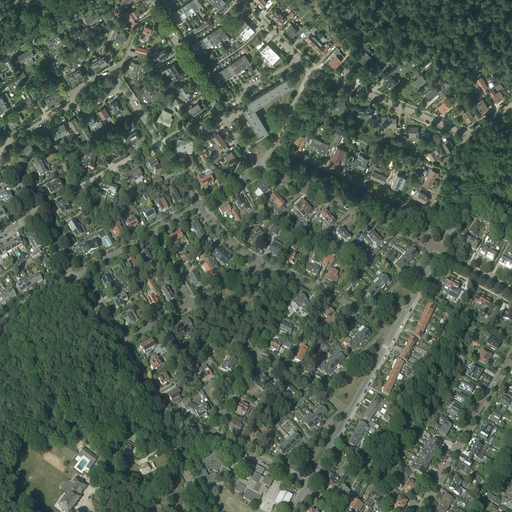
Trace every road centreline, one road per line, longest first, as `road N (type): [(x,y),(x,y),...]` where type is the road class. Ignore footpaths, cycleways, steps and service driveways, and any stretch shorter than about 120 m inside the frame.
road 1 (residential): [(430,243),(259,167)]
road 2 (residential): [(417,511),(511,352)]
road 3 (residential): [(470,132),(310,71)]
road 4 (residential): [(425,213),(274,143)]
road 5 (residential): [(439,248),(511,114)]
road 6 (residential): [(34,213),(157,141)]
road 7 (residential): [(216,107),(147,0)]
